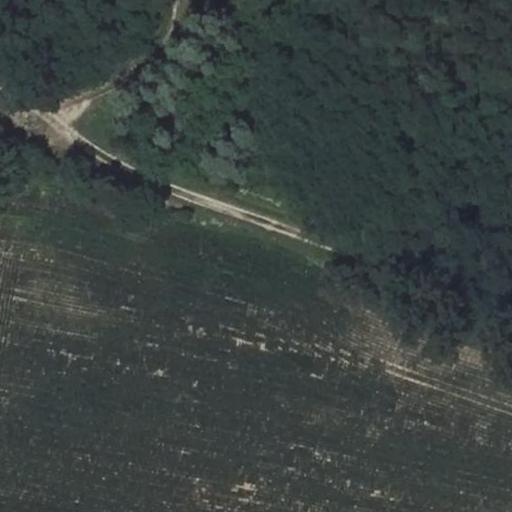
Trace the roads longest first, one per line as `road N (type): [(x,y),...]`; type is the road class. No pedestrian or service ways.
road 1 (track): [(66,130),(183,192),(511,299)]
road 2 (track): [(66,130),(98,96),(147,77),(176,39),(179,0)]
